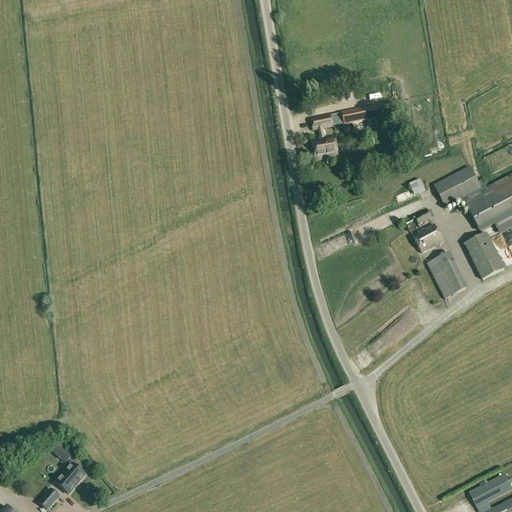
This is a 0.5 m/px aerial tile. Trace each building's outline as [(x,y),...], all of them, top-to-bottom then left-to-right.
[(341,114),(343,125),(343,126),(393,116),(391,104),(341,114)] [(332,127),(333,127),(331,116),(330,116),(311,120),(313,131),(318,130),(320,140),(311,142),(315,161),(337,157),(333,137),(323,139),(321,129),(332,127)] [(481,190),(469,167),(433,186),(445,209),(481,190)] [(511,175),(463,202),(478,231),(479,234),(494,226),(499,235),(511,228),(511,175)] [(419,180),(414,183),(409,185),(415,197),(419,194),(425,192),(419,180)] [(431,220),(427,212),(414,219),(418,226),(431,220)] [(433,226),(412,237),(421,255),(443,243),(433,226)] [(464,245),(482,281),(503,270),(485,234),(464,245)] [(427,265),(445,300),(466,290),(448,254),(427,265)] [(52,453),(65,464),(72,455),(59,444),(52,453)] [(55,484),(68,495),(85,476),(72,465),(55,484)] [(511,491),(511,489),(504,475),(468,494),(477,510),(511,491)] [(58,498),(50,490),(38,504),(47,511),(58,498)] [(511,511),(511,499),(487,511),(511,511)]
